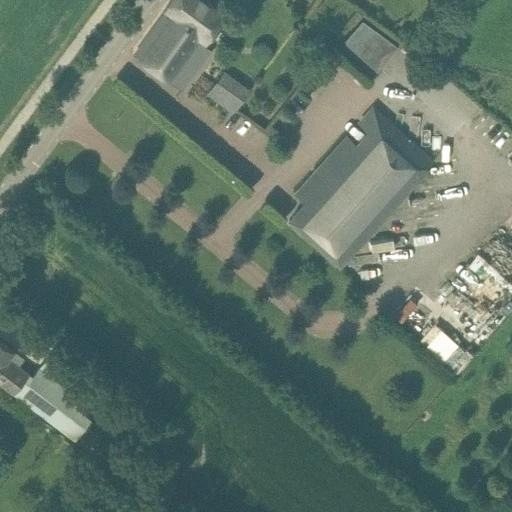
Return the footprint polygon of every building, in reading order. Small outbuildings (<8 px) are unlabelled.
[(225,13),(206,0),(170,0),(166,7),(168,8),(135,54),(182,88),(210,50),(203,43),(225,13)] [(359,16),(340,41),(377,69),(396,45),(359,16)] [(223,70),(207,93),(234,112),(250,89),(223,70)] [(304,202),(288,219),(341,267),(435,160),(373,105),(357,123),(366,131),(355,143),(346,134),(294,192),(304,202)] [(511,293),(511,263),(491,265),(492,295),(511,293)] [(455,373),(473,353),(438,322),(421,342),(455,373)] [(12,349),(7,346),(0,340),(0,381),(14,391),(28,372),(7,356),(12,349)] [(90,415),(76,404),(80,399),(39,368),(18,395),(59,426),(74,437),(90,415)] [(122,445),(112,438),(89,420),(73,440),(97,458),(103,451),(113,458),(122,445)]
